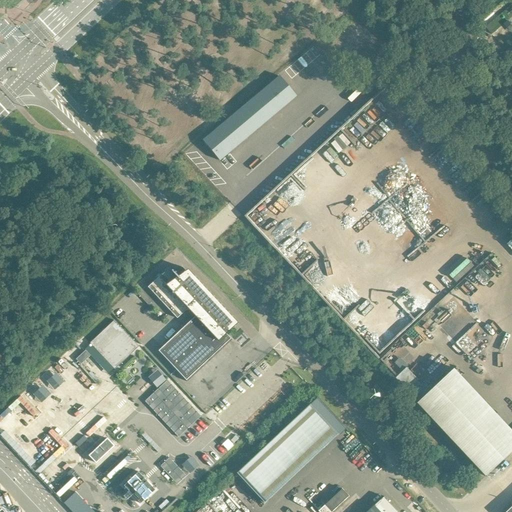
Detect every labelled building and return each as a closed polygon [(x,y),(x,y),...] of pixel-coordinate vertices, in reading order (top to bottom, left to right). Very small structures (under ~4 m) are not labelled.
[(511,24),(507,20),(492,35),(511,53),(511,24)] [(219,161),(296,96),(279,76),(202,140),(219,161)] [(331,85),(322,93),(333,107),(343,99),(331,85)] [(339,152),(350,142),(342,133),(331,143),(339,152)] [(165,244),(160,249),(164,253),(169,247),(165,244)] [(456,283),(474,266),(467,258),(458,266),(454,262),(445,271),(456,283)] [(207,290),(206,290),(187,269),(185,270),(182,267),(174,274),(171,270),(170,271),(167,268),(147,287),(176,318),(186,310),(186,311),(188,309),(195,316),(158,351),(187,382),(187,381),(186,380),(230,339),(231,340),(223,331),(225,329),(227,332),(237,323),(207,291),(208,290),(207,290)] [(103,362),(105,360),(114,369),(138,346),(114,320),(89,343),(101,355),(99,357),(103,362)] [(90,355),(85,350),(75,359),(80,364),(90,355)] [(406,367),(396,377),(409,389),(419,379),(406,367)] [(511,435),(448,367),(411,401),(480,475),(511,444),(511,435)] [(167,380),(144,401),(178,437),(201,416),(167,380)] [(373,395),(380,389),(381,389),(376,384),(369,391),(373,395)] [(307,403),(234,471),(261,500),(334,432),(307,403)] [(107,439),(89,456),(96,463),(114,447),(107,439)] [(227,439),(222,444),(227,450),(232,445),(227,439)] [(178,462),(187,471),(195,462),(187,453),(178,462)] [(169,457),(160,466),(177,484),(186,476),(169,457)] [(73,477),(55,493),(59,497),(80,477),(72,468),(68,472),(73,477)] [(137,472),(123,485),(140,503),(154,490),(137,472)] [(324,503),(317,509),(320,511),(332,511),(350,496),(343,489),(325,505),(324,503)] [(93,511),(75,492),(63,503),(71,511),(93,511)] [(367,511),(398,511),(384,496),(367,511)]
